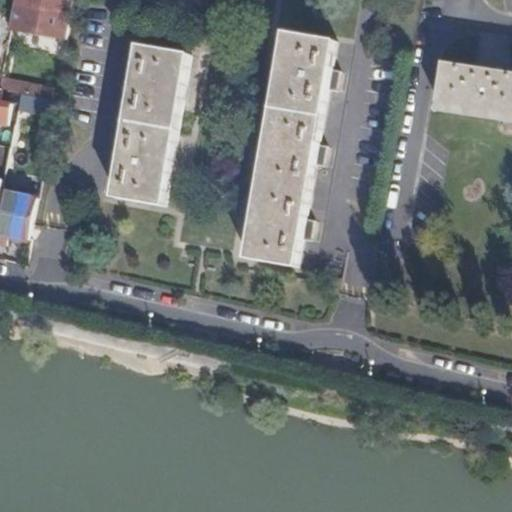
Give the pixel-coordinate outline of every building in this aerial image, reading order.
[(17,0),(11,32),(69,43),(76,0),(17,0)] [(339,46),(290,37),(251,262),(301,271),(306,244),(314,245),(318,224),(310,223),(319,169),(327,170),(330,150),(322,149),(331,94),(340,95),(343,75),(335,74),(339,46)] [(194,59),(144,50),(139,78),(131,77),(128,97),(135,98),(126,154),(118,153),(115,172),(123,173),(118,201),(168,210),(194,59)] [(489,74),(453,68),(445,113),(511,124),(511,77),(500,76),(500,71),(489,69),(489,74)] [(1,107),(4,93),(0,92),(0,127),(10,129),(13,109),(1,107)] [(21,113),(56,119),(59,103),(24,97),(21,113)] [(4,194),(13,152),(0,149),(0,195),(4,196),(4,194)] [(0,216),(0,237),(12,240),(31,243),(40,202),(4,194),(4,196),(0,216)] [(0,237),(0,247),(10,250),(12,240),(0,237)]
